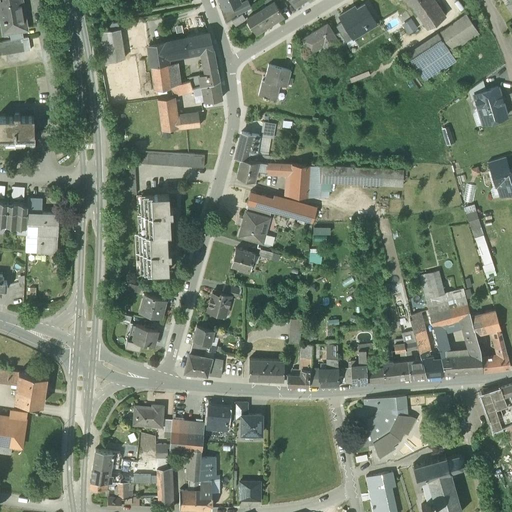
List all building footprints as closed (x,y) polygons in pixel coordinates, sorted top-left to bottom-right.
[(22,0),(12,0),(0,2),(0,14),(3,33),(9,32),(22,30),(27,29),(22,0)] [(220,0),(225,8),(240,1),(240,0),(220,0)] [(274,0),(247,17),(256,31),(283,14),(281,10),(274,0)] [(283,0),(274,0),(281,10),(287,6),(283,0)] [(426,0),(415,8),(428,27),(445,16),(434,0),(426,0)] [(233,11),(237,17),(242,14),(249,9),(245,3),(233,11)] [(364,4),(352,11),(350,8),(339,16),(343,22),(353,38),(376,24),(364,4)] [(237,17),(232,21),(235,26),(246,20),(242,14),(237,17)] [(466,14),(406,53),(425,82),(456,62),(451,54),(480,34),(466,14)] [(413,18),(404,24),(409,33),(419,27),(413,18)] [(353,38),(343,22),(335,26),(339,32),(345,43),(353,38)] [(328,24),(302,39),(311,54),(325,46),(328,51),(338,45),(333,36),(335,35),(328,24)] [(119,28),(95,32),(101,64),(125,60),(119,28)] [(22,30),(9,32),(11,40),(22,38),(23,38),(22,30)] [(339,32),(335,35),(333,36),(338,45),(341,50),(348,46),(345,43),(339,32)] [(189,37),(185,38),(189,53),(204,50),(204,53),(213,51),(209,33),(189,37)] [(23,38),(22,38),(24,50),(30,49),(28,37),(23,38)] [(11,40),(0,41),(0,54),(24,50),(22,38),(11,40)] [(185,38),(173,41),(176,55),(189,53),(185,38)] [(173,41),(149,46),(155,89),(172,87),(171,86),(180,84),(176,55),(173,41)] [(213,51),(204,53),(205,61),(204,62),(206,75),(200,76),(201,86),(202,86),(219,81),(213,51)] [(290,70),(268,65),(264,81),(262,80),(258,95),(263,96),(263,97),(267,98),(268,97),(276,99),(280,84),(286,86),(290,70)] [(200,76),(190,78),(190,81),(192,88),(193,88),(201,86),(200,76)] [(483,79),(469,90),(472,99),(475,97),(474,94),(487,90),(483,79)] [(180,84),(171,86),(172,87),(173,93),(192,88),(190,81),(180,84)] [(219,81),(202,86),(203,94),(205,102),(222,99),(219,81)] [(201,86),(193,88),(194,95),(203,94),(202,86),(201,86)] [(487,90),(474,94),(475,97),(483,123),(507,116),(498,86),(487,90)] [(174,96),(158,98),(163,129),(179,127),(177,116),(174,96)] [(14,117),(0,116),(0,147),(33,147),(33,116),(19,116),(19,114),(14,114),(14,117)] [(197,114),(177,116),(179,127),(198,125),(197,114)] [(275,124),(263,122),(261,136),(271,138),(273,138),(275,124)] [(448,127),(443,129),(447,144),(452,142),(448,127)] [(259,136),(241,133),(235,157),(242,158),(247,159),(250,143),(258,144),(259,136)] [(255,154),(266,156),(271,138),(261,136),(259,136),(258,144),(255,154)] [(258,144),(250,143),(247,159),(259,161),(263,162),(263,158),(266,159),(266,156),(255,154),(258,144)] [(148,151),(135,150),(134,163),(135,163),(147,164),(148,151)] [(204,155),(154,151),(153,164),(204,168),(204,155)] [(505,156),(489,161),(493,175),(510,169),(505,156)] [(247,159),(242,158),(237,176),(255,180),(257,169),(259,161),(247,159)] [(292,164),(266,162),(263,162),(259,161),(257,169),(266,170),(266,171),(291,173),(291,172),(292,164)] [(134,163),(122,164),(123,195),(136,194),(135,163),(134,163)] [(322,165),(292,164),(291,172),(291,173),(290,194),(320,197),(321,196),(322,165)] [(333,166),(322,165),(321,196),(328,196),(328,190),(331,191),(332,184),(332,177),(333,166)] [(362,167),(333,166),(332,177),(361,179),(362,167)] [(411,169),(362,167),(361,179),(332,177),(332,184),(403,188),(403,181),(410,181),(411,169)] [(511,168),(510,169),(493,175),(495,175),(498,185),(504,184),(507,192),(509,191),(511,194),(511,168)] [(473,201),(477,185),(469,183),(465,199),(473,201)] [(12,196),(24,198),(25,186),(13,185),(12,196)] [(273,199),(250,192),(246,205),(248,205),(270,211),(273,199)] [(168,195),(137,197),(139,235),(167,233),(170,233),(170,215),(172,215),(172,208),(169,208),(168,195)] [(317,207),(274,195),(273,199),(270,211),(271,212),(312,223),(317,207)] [(42,197),(28,197),(27,205),(27,211),(41,211),(42,197)] [(11,204),(8,204),(5,227),(9,228),(11,226),(16,226),(18,203),(13,202),(11,204)] [(23,203),(18,203),(16,226),(21,227),(22,229),(26,229),(27,211),(27,205),(24,205),(23,203)] [(474,236),(484,233),(475,204),(465,207),(474,236)] [(270,211),(248,205),(246,211),(269,218),(271,212),(270,211)] [(41,211),(27,211),(26,229),(26,231),(41,231),(57,232),(58,212),(41,211)] [(246,211),(245,211),(238,236),(263,243),(266,234),(265,234),(267,227),(268,227),(270,218),(246,211)] [(41,231),(26,231),(26,251),(40,251),(41,231)] [(57,232),(41,231),(40,251),(56,252),(57,232)] [(139,235),(136,235),(138,273),(169,272),(168,258),(171,258),(171,252),(168,252),(167,233),(139,235)] [(494,267),(487,245),(477,249),(485,270),(494,267)] [(254,252),(236,248),(231,264),(249,269),(254,252)] [(273,251),(260,248),(258,255),(271,258),(273,251)] [(311,252),(311,261),(322,261),(322,252),(311,252)] [(433,327),(434,326),(442,323),(461,318),(471,316),(464,289),(444,294),(440,270),(420,275),(428,306),(429,309),(433,327)] [(141,286),(127,283),(125,290),(140,293),(141,286)] [(239,288),(226,285),(224,292),(231,294),(231,295),(236,297),(239,288)] [(224,292),(214,290),(214,292),(212,292),(207,311),(216,313),(217,310),(226,313),(231,295),(231,294),(224,292)] [(165,299),(144,294),(139,311),(149,314),(150,311),(161,315),(165,299)] [(495,310),(471,316),(476,334),(482,333),(492,330),(500,328),(495,310)] [(421,311),(412,314),(413,318),(410,318),(414,333),(426,329),(421,311)] [(131,316),(117,313),(115,320),(129,323),(131,316)] [(476,334),(471,316),(461,318),(471,354),(480,354),(480,347),(477,339),(476,334)] [(302,319),(292,318),(289,342),(300,343),(302,319)] [(442,323),(434,326),(440,352),(445,350),(448,349),(442,323)] [(157,330),(136,325),(132,341),(153,346),(157,330)] [(214,330),(197,325),(193,339),(210,344),(212,335),(214,330)] [(500,328),(492,330),(498,355),(507,354),(500,328)] [(432,356),(426,329),(414,333),(418,349),(421,358),(432,356)] [(224,332),(214,330),(212,335),(222,338),(224,332)] [(210,344),(193,339),(191,347),(205,350),(208,350),(210,344)] [(416,341),(404,344),(405,351),(406,351),(410,350),(418,349),(416,341)] [(312,345),(303,344),(301,369),(310,369),(311,369),(311,349),(312,345)] [(337,344),(328,344),(329,369),(338,368),(337,351),(337,344)] [(404,344),(394,345),(395,352),(405,351),(404,344)] [(205,350),(191,347),(189,353),(204,355),(205,350)] [(359,350),(358,351),(359,359),(361,359),(361,365),(366,365),(367,365),(367,363),(367,360),(366,352),(366,350),(359,350)] [(376,350),(366,352),(367,360),(377,358),(376,350)] [(445,350),(440,352),(441,358),(445,374),(460,373),(460,355),(445,356),(445,350)] [(204,355),(189,353),(184,372),(220,377),(223,359),(204,355)] [(469,372),(468,354),(460,355),(460,373),(469,372)] [(468,354),(469,372),(483,372),(481,358),(480,354),(471,354),(468,354)] [(498,355),(493,356),(496,371),(511,368),(507,354),(498,355)] [(432,356),(421,358),(421,359),(426,375),(445,374),(441,358),(434,360),(433,356),(432,356)] [(493,356),(485,358),(481,358),(483,372),(496,371),(493,356)] [(393,361),(386,362),(385,357),(382,357),(382,364),(383,380),(395,379),(393,362),(393,361)] [(284,360),(249,358),(249,378),(283,380),(284,360)] [(412,360),(407,361),(410,377),(426,375),(421,359),(412,360)] [(407,361),(393,362),(395,379),(410,377),(407,361)] [(373,365),(366,366),(367,382),(383,380),(382,364),(373,365)] [(361,365),(351,366),(351,383),(367,382),(366,366),(366,365),(361,365)] [(329,369),(319,369),(319,385),(339,385),(338,368),(329,369)] [(18,372),(0,369),(0,380),(12,383),(17,383),(18,372)] [(294,375),(287,375),(287,384),(308,385),(310,369),(301,369),(301,371),(294,371),(294,375)] [(46,376),(18,372),(17,383),(12,383),(11,388),(16,388),(14,401),(42,405),(46,376)] [(511,383),(501,388),(504,396),(509,394),(511,401),(511,383)] [(501,388),(481,395),(487,413),(494,411),(500,408),(498,401),(505,399),(504,396),(501,388)] [(511,401),(509,394),(504,396),(505,399),(498,401),(500,408),(501,411),(508,409),(510,416),(511,414),(511,401)] [(379,408),(375,417),(367,422),(374,443),(378,454),(385,449),(387,453),(395,448),(393,444),(400,440),(404,432),(408,434),(412,426),(408,424),(412,417),(393,412),(393,409),(407,408),(406,396),(364,399),(365,404),(379,406),(379,408)] [(164,418),(166,418),(165,405),(158,405),(158,403),(153,402),(153,407),(143,406),(142,404),(136,404),(136,424),(151,424),(151,427),(163,427),(164,418)] [(247,402),(235,402),(234,419),(241,419),(242,414),(247,414),(247,402)] [(229,406),(209,404),(206,428),(226,430),(229,406)] [(12,411),(11,417),(0,415),(0,443),(21,446),(27,413),(12,411)] [(494,411),(487,413),(495,430),(502,428),(494,411)] [(247,414),(242,414),(241,419),(241,433),(246,434),(246,436),(255,436),(256,434),(262,434),(262,414),(247,414)] [(169,445),(170,445),(172,418),(166,418),(164,418),(163,427),(162,444),(169,445)] [(204,422),(172,418),(170,445),(169,448),(191,450),(201,450),(204,422)] [(374,443),(367,422),(357,424),(362,445),(374,443)] [(21,446),(0,443),(0,453),(11,455),(12,449),(21,450),(21,446)] [(162,444),(158,445),(158,457),(169,457),(169,445),(162,444)] [(112,451),(95,449),(93,466),(109,468),(110,468),(111,463),(112,451)] [(201,450),(191,450),(189,479),(199,479),(201,458),(201,450)] [(120,453),(112,451),(111,463),(119,464),(120,453)] [(445,456),(439,458),(439,456),(437,457),(438,458),(432,460),(432,458),(431,459),(431,460),(425,462),(425,460),(423,461),(424,462),(415,465),(414,463),(413,463),(418,483),(420,482),(419,480),(421,480),(427,503),(421,505),(423,511),(429,511),(432,511),(436,509),(437,511),(459,511),(462,511),(451,471),(456,469),(456,470),(458,470),(457,468),(461,467),(462,468),(463,468),(462,466),(464,463),(466,463),(466,462),(464,461),(463,457),(464,456),(464,455),(462,457),(459,455),(459,453),(458,453),(457,454),(454,455),(453,454),(452,454),(452,456),(447,457),(446,454),(445,455),(445,456)] [(215,458),(201,458),(199,479),(212,480),(215,476),(215,458)] [(109,468),(93,466),(91,481),(105,482),(107,482),(109,468)] [(169,468),(157,468),(158,506),(171,505),(169,468)] [(121,470),(120,482),(127,483),(128,470),(121,470)] [(392,471),(366,476),(368,484),(384,481),(385,487),(392,485),(392,486),(396,485),(392,471)] [(199,479),(189,479),(188,491),(195,491),(198,491),(199,479)] [(212,480),(199,479),(198,491),(195,491),(195,501),(212,502),(212,480)] [(91,481),(90,481),(90,488),(98,489),(105,490),(105,486),(105,482),(91,481)] [(392,485),(385,487),(384,481),(368,484),(374,511),(397,511),(392,486),(392,485)] [(120,482),(119,482),(119,487),(119,497),(121,498),(127,497),(127,483),(120,482)] [(240,482),(240,500),(260,500),(260,482),(240,482)] [(105,490),(98,489),(98,497),(102,498),(102,505),(101,505),(101,507),(108,507),(108,497),(109,497),(108,490),(105,490)] [(188,491),(180,491),(179,509),(195,509),(195,501),(195,491),(188,491)] [(109,497),(108,497),(108,507),(120,508),(120,502),(121,498),(119,497),(109,497)] [(212,502),(195,501),(195,509),(212,509),(212,502)]
